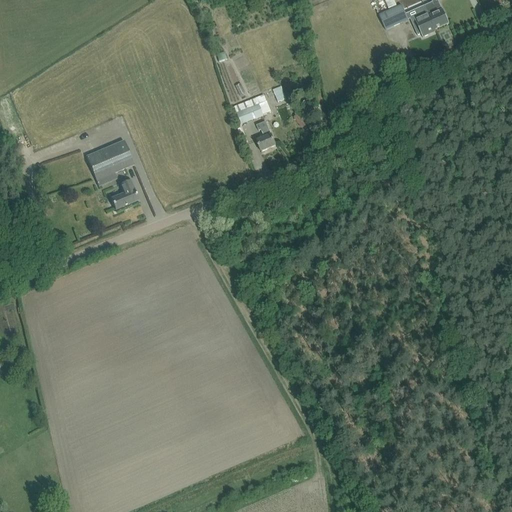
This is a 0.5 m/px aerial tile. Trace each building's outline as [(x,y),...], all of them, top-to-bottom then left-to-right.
[(432,0),(433,2),(432,2),(432,3),(424,6),(427,12),(435,31),(449,24),(445,16),(443,11),(438,0),(437,0),(432,0)] [(379,16),(386,31),(408,21),(402,6),(379,16)] [(418,16),(410,19),(418,36),(421,35),(423,38),(430,35),(430,33),(435,31),(427,12),(424,6),(415,10),(418,16)] [(281,88),(273,91),(278,103),(286,100),(281,88)] [(241,125),(264,116),(263,116),(270,113),(266,102),(259,105),(256,99),(234,108),(235,108),(241,125)] [(297,115),(294,118),(302,129),(306,126),(297,115)] [(276,147),(271,135),(266,123),(257,126),(259,132),(261,131),(264,138),(257,141),(261,153),(276,147)] [(86,158),(96,182),(134,166),(124,142),(86,158)] [(116,211),(139,202),(131,181),(120,186),(124,195),(111,200),(116,211)]
